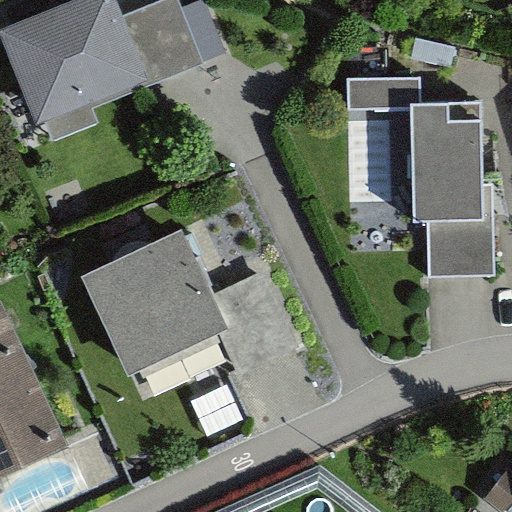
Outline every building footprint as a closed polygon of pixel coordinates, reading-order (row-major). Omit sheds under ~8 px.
[(112,1),(3,44),(40,136),(49,133),(55,148),(99,130),(94,116),(149,94),(121,24),(112,1)] [(178,2),(121,24),(149,94),(206,72),(178,2)] [(424,88),(350,89),(351,116),(415,114),(418,235),(433,235),(434,285),(498,284),(496,193),(486,193),(484,104),(424,106),(424,88)] [(186,245),(85,292),(131,390),(233,342),(214,304),(186,245)] [(266,278),(214,304),(233,342),(250,379),(303,353),(266,278)] [(9,315),(0,318),(0,489),(70,460),(9,315)] [(511,451),(483,491),(511,511),(511,451)]
